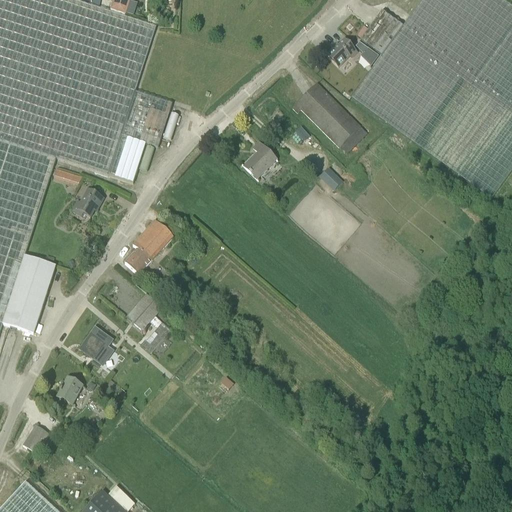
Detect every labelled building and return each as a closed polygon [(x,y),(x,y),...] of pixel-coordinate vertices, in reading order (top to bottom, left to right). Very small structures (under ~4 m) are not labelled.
[(56,269),(24,258),(56,161),(133,186),(146,147),(157,149),(171,106),(133,94),(155,28),(67,0),(0,0),(0,332),(2,326),(33,337),(56,269)] [(113,0),(111,8),(110,11),(126,16),(130,0),(113,0)] [(511,172),(511,10),(498,0),(423,0),(402,28),(382,14),(360,43),(375,54),(381,59),(375,67),(351,100),(396,134),(491,202),(511,172)] [(357,55),(344,42),(335,52),(333,50),(326,58),(338,70),(350,58),(352,60),(357,55)] [(379,58),(360,44),(355,49),(362,56),(360,58),(371,69),(379,58)] [(293,110),(297,115),(301,111),(339,150),(360,129),(317,86),(293,110)] [(171,142),(178,117),(171,115),(163,140),(171,142)] [(298,139),(305,133),(301,129),(295,135),(298,139)] [(258,155),(244,169),(256,182),(276,162),(259,144),(253,150),(258,155)] [(327,173),(334,166),(321,153),(313,160),(327,173)] [(59,182),(67,185),(69,176),(61,174),(59,182)] [(96,215),(104,201),(88,192),(81,205),(78,203),(72,214),(82,219),(83,216),(90,220),(94,213),(96,215)] [(137,252),(125,266),(138,278),(173,240),(155,224),(133,248),(137,252)] [(52,266),(54,261),(47,258),(45,264),(52,266)] [(147,297),(127,321),(142,334),(162,310),(147,297)] [(150,326),(156,331),(161,324),(156,320),(150,326)] [(142,348),(151,356),(171,333),(162,325),(142,348)] [(113,343),(102,334),(95,330),(90,336),(79,352),(93,362),(104,347),(108,350),(113,343)] [(226,379),(220,386),(228,393),(234,387),(226,379)] [(82,388),(66,380),(56,399),(72,407),(82,388)] [(91,384),(86,392),(90,394),(93,393),(96,387),(91,384)] [(125,395),(121,391),(117,395),(122,399),(125,395)] [(36,428),(23,448),(36,457),(49,437),(36,428)] [(54,511),(25,485),(0,511),(54,511)] [(86,511),(122,511),(103,494),(86,511)]
